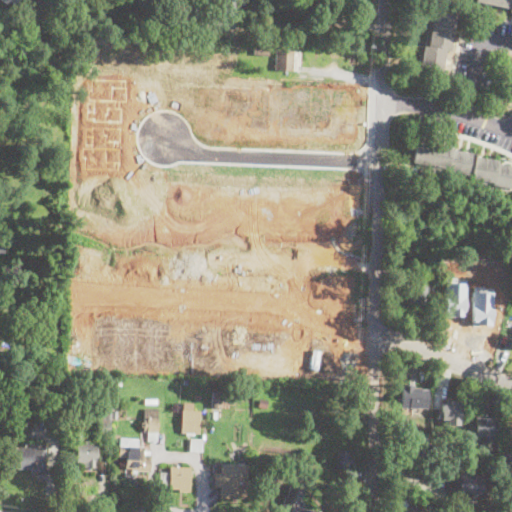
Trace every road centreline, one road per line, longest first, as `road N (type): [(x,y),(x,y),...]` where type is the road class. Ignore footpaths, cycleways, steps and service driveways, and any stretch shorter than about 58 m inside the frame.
road 1 (residential): [(384,0),(371,511)]
road 2 (residential): [(380,335),(291,313),(104,295)]
road 3 (residential): [(382,166),(170,152),(159,138)]
road 4 (residential): [(511,385),(380,335)]
road 5 (residential): [(511,134),(435,107),(383,104)]
